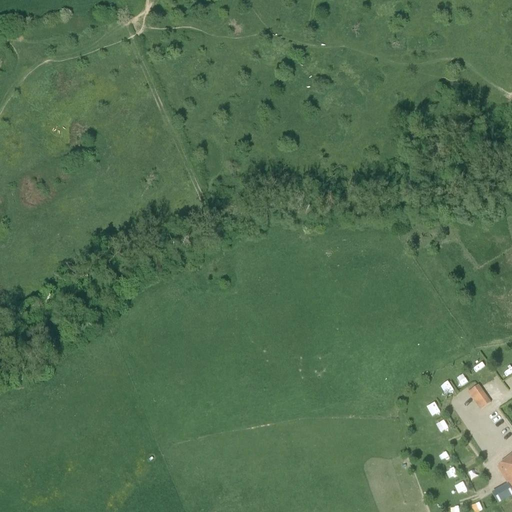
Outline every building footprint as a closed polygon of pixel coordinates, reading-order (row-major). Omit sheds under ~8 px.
[(475,364),(478,372),(485,369),(482,361),(475,364)] [(442,387),(448,396),(457,391),(450,382),(442,387)] [(480,387),(470,392),(479,410),(489,405),(480,387)] [(438,403),(428,407),(432,417),(441,413),(438,403)] [(446,422),(438,425),(441,432),(449,430),(446,422)] [(447,451),(438,455),(443,464),(452,459),(447,451)] [(511,454),(502,463),(497,467),(511,490),(511,454)] [(447,471),(451,480),(459,476),(455,467),(447,471)] [(500,488),(493,492),(499,504),(507,499),(500,488)]
